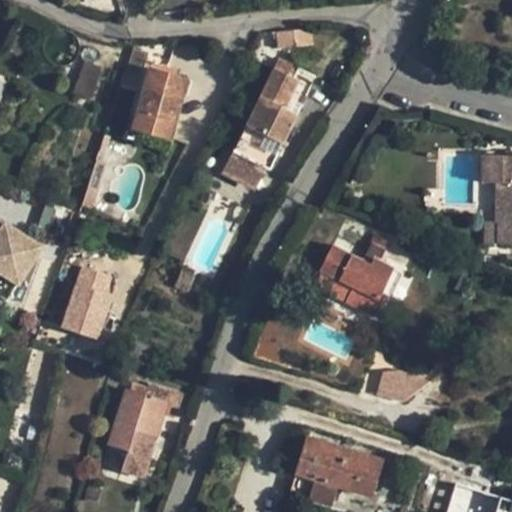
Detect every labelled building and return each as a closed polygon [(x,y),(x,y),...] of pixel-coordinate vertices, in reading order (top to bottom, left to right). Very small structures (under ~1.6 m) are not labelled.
[(310,29),(276,32),(278,49),(312,45),(310,29)] [(298,68),(279,58),(274,68),(293,77),(298,68)] [(102,67),(86,61),(80,76),(97,81),(102,67)] [(149,69),(143,67),(127,127),(133,128),(149,69)] [(274,68),(232,152),(270,170),(311,86),(293,77),(274,68)] [(187,79),(149,69),(133,128),(170,139),(187,79)] [(133,128),(127,127),(124,138),(166,150),(170,139),(133,128)] [(511,243),(511,155),(485,155),(483,156),(482,158),(482,183),(496,183),(496,221),(485,221),(485,243),(511,243)] [(250,206),(214,190),(205,209),(241,225),(250,206)] [(63,239),(69,213),(46,208),(40,233),(63,239)] [(0,275),(16,285),(39,248),(0,224),(0,275)] [(371,265),(332,247),(319,272),(320,273),(314,286),(371,315),(382,292),(393,268),(374,259),(371,265)] [(454,262),(422,249),(416,264),(426,268),(447,276),(454,262)] [(63,330),(100,338),(114,274),(77,266),(63,330)] [(403,273),(393,268),(382,292),(391,297),(403,273)] [(447,276),(426,268),(422,280),(451,291),(456,279),(447,276)] [(194,275),(182,270),(176,286),(188,291),(194,275)] [(15,284),(0,275),(0,294),(7,299),(15,284)] [(60,317),(51,312),(43,336),(53,341),(60,317)] [(432,380),(423,367),(398,385),(408,399),(410,398),(432,380)] [(447,388),(438,376),(432,380),(410,398),(419,410),(447,388)] [(146,388),(132,383),(129,391),(144,395),(146,388)] [(183,394),(147,384),(146,388),(144,395),(129,391),(128,390),(111,444),(127,450),(121,470),(144,477),(156,438),(154,437),(164,404),(179,408),(183,394)] [(383,459),(306,436),(289,493),(331,505),(337,487),(371,497),(383,459)] [(106,446),(101,467),(119,472),(125,451),(106,446)] [(89,499),(99,501),(102,488),(92,486),(89,499)] [(447,511),(511,511),(511,499),(453,488),(447,511)]
